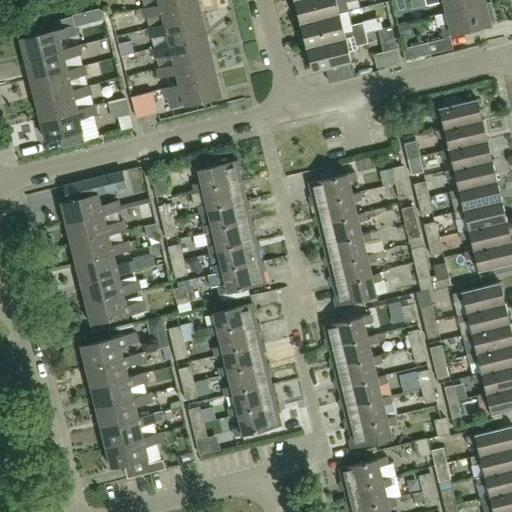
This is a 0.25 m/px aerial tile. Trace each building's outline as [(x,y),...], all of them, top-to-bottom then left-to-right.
[(165,25),(202,16),(197,0),(180,0),(160,5),(142,9),(144,18),(162,13),(164,25),(165,25)] [(294,0),(301,23),(339,13),(348,11),(344,0),(294,0)] [(367,0),(353,0),(357,13),(370,9),(367,0)] [(424,0),(426,5),(443,0),(446,12),(485,2),(484,0),(424,0)] [(490,23),(489,21),(494,20),(490,2),(485,3),(485,2),(446,12),(446,13),(434,16),(437,28),(440,28),(443,37),(460,33),(459,30),(490,23)] [(301,23),(306,47),(365,32),(379,29),(382,28),(380,18),(362,22),(350,25),(352,30),(344,32),(339,13),(301,23)] [(147,29),(149,38),(167,34),(169,45),(207,36),(202,16),(165,25),(164,25),(147,29)] [(61,51),(61,50),(59,39),(76,35),(74,26),(20,39),(25,60),(61,51)] [(379,29),(385,52),(374,55),(377,68),(400,62),(397,49),(391,26),(382,28),(379,29)] [(368,43),(365,32),(306,47),(313,71),(351,62),(348,52),(357,50),(356,46),(368,43)] [(207,36),(169,45),(152,49),(154,58),(172,54),(174,65),(211,56),(207,36)] [(403,49),(406,61),(430,55),(427,43),(403,49)] [(61,51),(25,60),(29,80),(66,71),(66,70),(64,60),(81,55),(79,46),(61,50),(61,51)] [(211,56),(174,65),(157,69),(159,78),(176,74),(179,85),(216,76),(211,56)] [(66,71),(29,80),(34,99),(89,86),(71,90),(69,79),(86,75),(84,66),(66,70),(66,71)] [(216,76),(179,85),(162,89),(164,98),(181,94),(184,105),(221,96),(216,76)] [(89,86),(34,99),(39,119),(76,110),(74,99),(91,95),(89,86)] [(158,113),(152,92),(131,97),(136,118),(158,113)] [(429,109),(431,117),(440,115),(443,129),(482,119),(476,98),(429,109)] [(76,110),(39,119),(44,140),(59,136),(62,148),(85,142),(82,129),(79,119),(93,115),(96,115),(94,106),(76,110)] [(398,118),(402,134),(414,131),(410,115),(398,118)] [(482,119),(443,129),(434,131),(436,138),(445,136),(448,148),(487,139),(482,119)] [(487,139),(448,148),(438,151),(440,158),(450,155),(453,168),(491,159),(487,139)] [(408,158),(420,155),(416,141),(404,144),(408,158)] [(500,153),(511,153),(511,143),(501,143),(500,153)] [(420,155),(408,158),(412,175),(424,172),(420,155)] [(491,159),(453,168),(444,171),(446,178),(455,176),(458,188),(496,179),(491,159)] [(195,192),(202,190),(242,181),(237,160),(198,169),(201,182),(193,184),(195,192)] [(391,168),(395,183),(407,180),(403,165),(391,168)] [(61,203),(66,223),(103,214),(110,212),(117,210),(120,210),(117,200),(101,205),(98,194),(126,187),(122,171),(64,186),(67,201),(61,203)] [(359,192),(351,193),(348,181),(356,179),(354,171),(308,182),(313,203),(359,192)] [(156,197),(168,194),(164,178),(152,181),(156,197)] [(496,179),(458,188),(449,191),(451,199),(460,196),(463,208),(501,199),(496,179)] [(407,180),(395,183),(399,200),(411,197),(407,180)] [(247,201),(242,181),(202,190),(205,203),(198,204),(200,212),(207,210),(247,201)] [(426,181),(414,184),(417,199),(429,196),(426,181)] [(313,203),(318,223),(356,214),(353,201),(361,200),(359,192),(313,203)] [(429,196),(417,199),(421,216),(433,213),(429,196)] [(501,199),(463,208),(453,211),(455,219),(465,216),(468,229),(506,219),(501,199)] [(247,201),(207,210),(210,223),(203,225),(205,232),(251,221),(247,201)] [(162,221),(174,218),(170,203),(159,206),(162,221)] [(402,209),(405,224),(417,221),(413,206),(402,209)] [(356,214),(318,223),(323,243),(361,234),(358,221),(366,219),(364,212),(356,214)] [(103,214),(66,223),(71,243),(108,234),(125,230),(122,220),(106,224),(103,214)] [(174,218),(162,221),(166,237),(178,235),(174,218)] [(506,219),(468,229),(458,231),(460,238),(470,236),(473,249),(511,239),(506,219)] [(256,241),(251,221),(205,232),(205,233),(212,231),(215,244),(208,245),(209,252),(256,241)] [(417,221),(405,224),(409,240),(421,237),(417,221)] [(424,224),(427,239),(439,236),(435,222),(424,224)] [(323,243),(328,264),(366,254),(363,242),(371,240),(369,232),(361,234),(323,243)] [(108,234),(71,243),(76,263),(113,254),(130,250),(128,240),(111,244),(108,234)] [(439,236),(427,239),(431,256),(443,253),(439,236)] [(511,242),(511,239),(473,249),(464,251),(465,258),(475,256),(478,269),(511,261),(511,242)] [(261,262),(256,241),(209,252),(210,253),(217,252),(220,264),(212,266),(214,273),(261,262)] [(172,261),(183,259),(180,244),(168,247),(172,261)] [(411,249),(415,264),(426,261),(423,246),(411,249)] [(328,264),(333,284),(379,273),(379,272),(370,274),(367,262),(375,260),(373,253),(366,255),(366,254),(328,264)] [(113,254),(76,263),(81,283),(118,274),(135,270),(132,260),(116,264),(113,254)] [(183,259),(172,261),(176,278),(187,275),(183,259)] [(426,261),(415,264),(419,280),(431,278),(426,261)] [(261,262),(214,273),(222,272),(225,284),(217,286),(219,293),(266,283),(261,262)] [(445,262),(434,266),(437,282),(431,283),(433,289),(451,285),(449,279),(445,262)] [(476,280),(477,264),(461,262),(460,279),(476,280)] [(379,273),(333,284),(338,305),(375,296),(372,281),(380,279),(379,273)] [(118,274),(81,283),(86,303),(123,294),(140,289),(138,281),(121,285),(118,274)] [(466,312),(504,303),(499,282),(453,294),(454,302),(463,300),(466,312)] [(173,289),(177,305),(190,301),(186,286),(173,289)] [(143,300),(126,305),(123,294),(86,303),(91,323),(133,313),(135,320),(147,317),(143,300)] [(378,314),(402,308),(405,322),(417,320),(413,304),(412,298),(376,307),(378,314)] [(209,335),(217,333),(256,324),(251,303),(213,312),(216,326),(208,328),(209,335)] [(466,312),(457,314),(459,322),(468,320),(471,332),(509,323),(504,303),(466,312)] [(432,305),(420,307),(424,323),(435,320),(432,305)] [(329,346),(367,337),(363,324),(371,322),(369,314),(324,325),(329,346)] [(435,320),(424,323),(428,339),(439,336),(435,320)] [(192,323),(180,326),(168,329),(172,344),(184,341),(184,342),(195,339),(192,323)] [(511,334),(509,323),(471,332),(462,335),(464,342),(473,340),(476,353),(511,343),(511,334)] [(261,344),(256,324),(217,333),(220,346),(213,348),(215,355),(261,344)] [(423,344),(420,329),(408,332),(411,347),(423,344)] [(134,333),(80,346),(85,366),(129,355),(126,345),(137,342),(134,333)] [(367,337),(329,346),(333,366),(371,357),(369,345),(376,343),(374,335),(367,337)] [(184,341),(172,344),(176,360),(188,357),(184,342),(184,341)] [(511,343),(476,353),(467,355),(469,362),(478,360),(481,373),(511,365),(511,343)] [(265,364),(261,344),(215,355),(215,356),(223,354),(225,366),(218,368),(219,375),(227,373),(265,364)] [(427,360),(423,344),(411,347),(415,363),(427,360)] [(441,345),(430,348),(434,363),(445,360),(441,345)] [(129,355),(85,366),(90,387),(127,377),(125,367),(142,363),(139,353),(129,355)] [(371,357),(333,366),(338,386),(376,377),(373,365),(381,363),(379,355),(372,357),(371,357)] [(445,360),(434,363),(438,379),(450,376),(445,360)] [(265,364),(227,373),(230,386),(223,388),(225,395),(270,384),(265,364)] [(511,365),(481,373),(472,375),(473,382),(482,380),(486,393),(511,385),(511,365)] [(182,384),(194,381),(190,366),(178,369),(182,384)] [(433,384),(429,370),(417,373),(421,387),(433,384)] [(127,377),(90,387),(95,407),(133,397),(130,386),(147,382),(144,373),(127,377)] [(384,375),(376,377),(338,386),(343,406),(381,397),(378,385),(386,383),(384,375)] [(198,398),(194,381),(182,384),(186,400),(198,398)] [(275,405),(270,384),(225,395),(225,396),(232,394),(235,407),(228,408),(229,415),(275,405)] [(437,401),(433,384),(421,387),(425,404),(437,401)] [(448,402),(457,400),(453,385),(444,387),(448,402)] [(511,385),(486,393),(476,395),(478,402),(488,400),(491,413),(492,420),(502,418),(500,410),(511,407),(511,385)] [(133,397),(95,407),(100,427),(138,417),(135,407),(152,402),(150,393),(133,397)] [(381,397),(343,406),(348,426),(386,417),(383,405),(391,403),(389,396),(381,397)] [(457,400),(448,402),(452,418),(461,416),(457,400)] [(275,405),(229,415),(230,416),(237,414),(240,426),(233,428),(235,436),(280,425),(275,405)] [(192,424),(204,422),(200,407),(189,410),(192,424)] [(138,417),(100,427),(105,447),(143,437),(140,426),(157,422),(155,413),(138,417)] [(386,417),(348,426),(353,447),(391,438),(388,425),(395,423),(394,416),(386,417)] [(446,418),(434,420),(437,436),(450,433),(446,418)] [(207,437),(204,422),(192,424),(196,441),(200,455),(221,450),(217,435),(207,437)] [(479,454),(511,445),(511,424),(466,436),(468,444),(476,442),(479,454)] [(145,446),(162,442),(160,433),(143,437),(105,447),(110,467),(124,464),(127,478),(165,468),(163,460),(149,463),(145,446)] [(427,438),(415,441),(419,457),(431,454),(427,438)] [(511,445),(479,454),(470,456),(472,464),(481,462),(484,475),(511,467),(511,445)] [(443,448),(431,451),(435,466),(447,464),(443,448)] [(339,468),(344,489),(390,477),(390,476),(382,478),(378,466),(386,464),(385,456),(339,468)] [(447,464),(435,466),(439,482),(450,479),(447,464)] [(511,467),(484,475),(475,477),(477,484),(486,482),(489,495),(511,488),(511,467)] [(430,473),(419,476),(422,491),(434,489),(430,473)] [(344,489),(349,509),(395,497),(387,499),(384,487),(392,485),(390,477),(344,489)] [(99,508),(118,504),(115,487),(96,491),(99,508)] [(453,488),(452,488),(441,491),(444,507),(456,504),(453,488)] [(511,488),(489,495),(480,497),(482,504),(491,502),(493,511),(501,511),(511,509),(511,488)] [(434,489),(422,491),(426,507),(438,504),(434,489)] [(349,509),(349,511),(390,511),(389,506),(396,504),(395,497),(349,509)]
